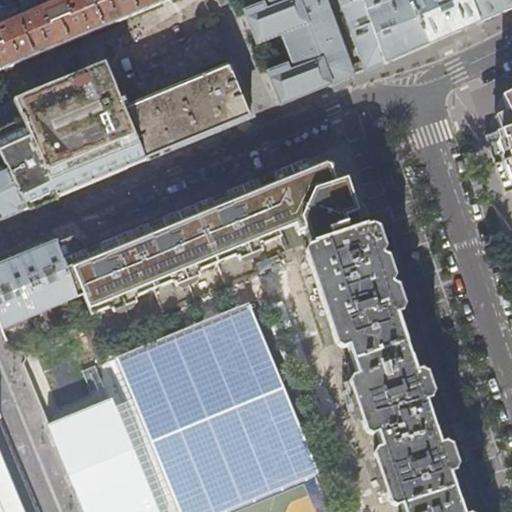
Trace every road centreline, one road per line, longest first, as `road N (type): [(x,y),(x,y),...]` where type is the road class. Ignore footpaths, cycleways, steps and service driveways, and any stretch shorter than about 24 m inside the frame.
road 1 (residential): [(0,244),(333,107),(365,96),(414,95)]
road 2 (residential): [(414,95),(511,393)]
